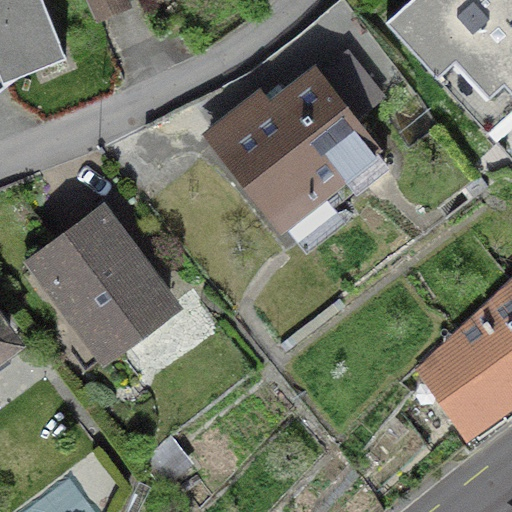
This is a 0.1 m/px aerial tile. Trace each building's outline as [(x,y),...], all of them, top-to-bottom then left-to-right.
[(0,0),(0,83),(66,58),(42,0),(0,0)] [(89,0),(98,19),(125,6),(122,0),(89,0)] [(511,0),(410,0),(387,22),(511,158),(511,0)] [(261,98),(214,135),(282,223),(343,175),(353,187),(384,164),(314,76),(271,110),(261,98)] [(169,306),(102,215),(44,258),(60,278),(53,283),(84,324),(63,339),(85,368),(169,306)] [(511,397),(511,281),(422,367),(466,431),(511,397)] [(0,329),(0,349),(10,342),(0,329)]
